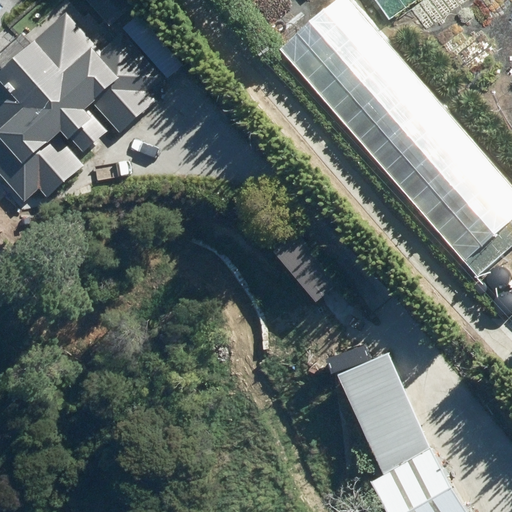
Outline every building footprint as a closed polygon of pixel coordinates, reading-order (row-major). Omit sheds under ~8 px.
[(511,189),(347,0),(331,0),(276,48),(474,276),(511,242),(511,189)] [(0,178),(21,203),(37,189),(45,198),(83,165),(65,145),(70,140),(81,153),(106,131),(86,108),(92,103),(118,133),(153,103),(143,91),(158,78),(134,50),(110,70),(97,54),(100,52),(65,12),(30,42),(23,34),(0,54),(0,178)] [(332,273),(298,237),(275,259),(308,295),(332,273)] [(380,463),(417,443),(407,427),(371,447),(380,463)] [(366,483),(383,511),(465,511),(426,446),(366,483)]
